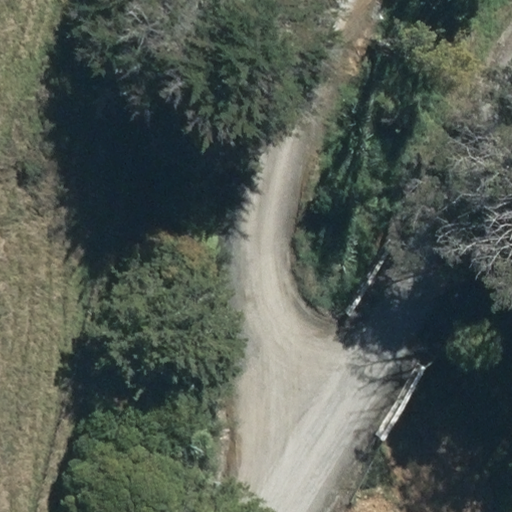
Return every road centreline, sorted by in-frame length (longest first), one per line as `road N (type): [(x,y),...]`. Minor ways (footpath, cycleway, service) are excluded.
road 1 (unclassified): [(332,0),(313,56),(236,209),(250,342),(326,432)]
road 2 (tertiary): [(326,432),(511,34)]
